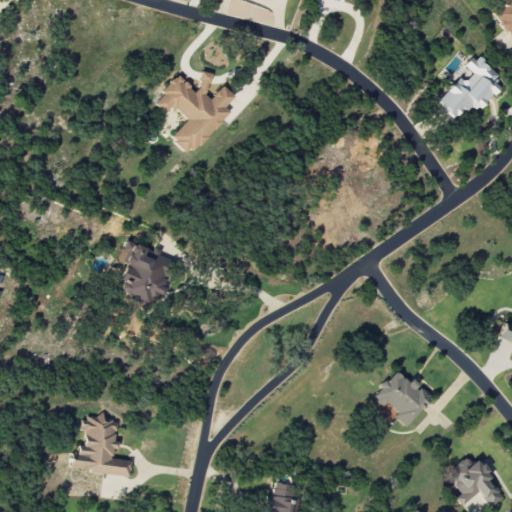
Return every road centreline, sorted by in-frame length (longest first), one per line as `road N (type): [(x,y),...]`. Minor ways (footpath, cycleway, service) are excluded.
road 1 (residential): [(151,0),(283,36),(342,66),(397,114),(456,202)]
road 2 (residential): [(352,275),(244,339),(218,378),(203,460)]
road 3 (residential): [(203,460),(302,359),(352,275)]
road 4 (residential): [(368,263),(392,302),(476,374),(511,417)]
road 5 (residential): [(511,151),(456,202),(352,275)]
